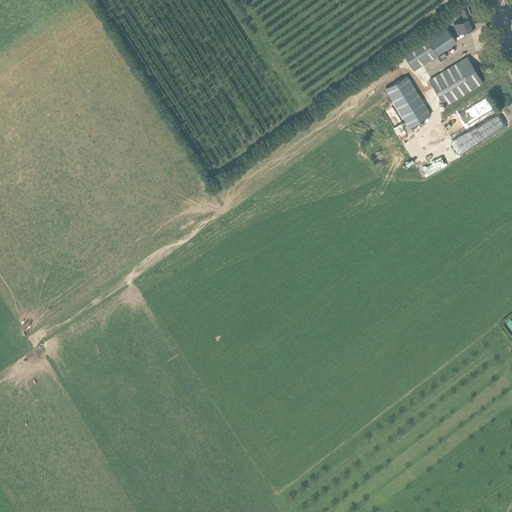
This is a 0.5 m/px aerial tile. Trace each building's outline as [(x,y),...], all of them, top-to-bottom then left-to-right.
[(456,40),(452,34),(475,24),(466,3),(443,20),(447,26),(427,38),(426,36),(402,52),(414,70),(437,54),(436,53),(456,40)] [(446,106),(483,82),(467,57),(430,81),(446,106)] [(386,89),(411,128),(431,115),(407,76),(386,89)] [(453,156),(511,129),(505,115),(446,141),(453,156)] [(424,177),(431,173),(426,164),(419,168),(424,177)]
